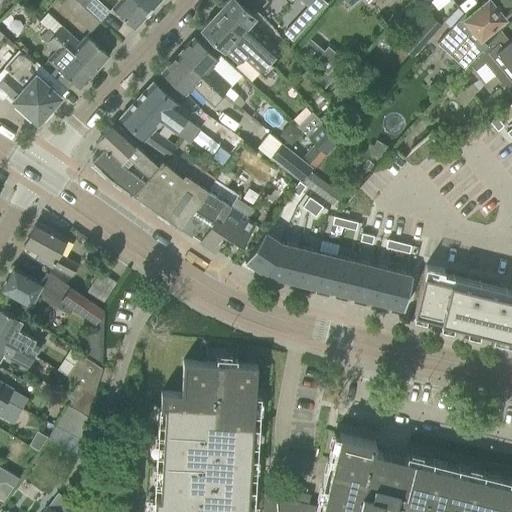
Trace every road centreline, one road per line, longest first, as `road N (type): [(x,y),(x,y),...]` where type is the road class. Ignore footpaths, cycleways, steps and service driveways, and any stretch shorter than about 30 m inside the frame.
road 1 (tertiary): [(34,168),(233,300),(381,347)]
road 2 (residential): [(34,168),(59,130),(187,0)]
road 3 (residential): [(511,436),(378,401),(369,384),(381,347)]
road 4 (tertiary): [(381,347),(511,379)]
